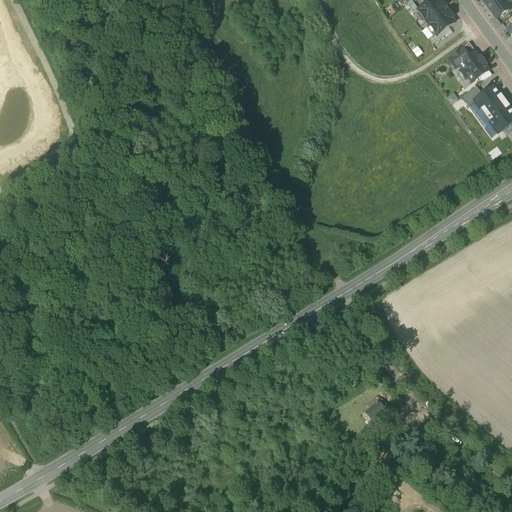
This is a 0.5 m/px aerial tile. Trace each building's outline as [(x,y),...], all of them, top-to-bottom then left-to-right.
[(418,12),(427,25),(447,10),(441,1),(439,2),(437,0),(433,0),(418,11),(418,12)] [(511,11),(502,0),(486,0),(483,2),(497,21),(511,11)] [(413,15),(418,12),(418,11),(412,3),(407,7),(413,15)] [(447,10),(427,25),(436,37),(437,38),(442,34),(455,24),(452,20),(453,19),(447,10)] [(442,34),(437,38),(436,37),(432,41),(435,45),(444,38),(442,34)] [(459,66),(469,59),(467,56),(463,50),(448,60),(455,70),(459,67),(459,66)] [(469,59),(459,66),(459,67),(463,72),(461,74),(465,81),(468,79),(472,85),(479,79),(488,73),(484,67),(486,66),(481,59),(479,60),(475,54),(471,57),(469,59)] [(461,74),(463,72),(459,67),(455,70),(451,73),(463,90),(472,85),(468,79),(465,81),(461,74)] [(488,72),(488,73),(479,79),(483,84),(492,77),(488,72)] [(482,97),(477,100),(478,101),(482,106),(478,109),(484,118),(505,102),(501,96),(500,97),(493,88),(482,97)] [(478,101),(477,100),(482,97),(476,89),(462,99),(469,108),(474,104),(478,101)] [(505,102),(484,118),(497,136),(511,124),(511,113),(509,109),(510,109),(505,102)] [(378,403),(365,414),(371,422),(385,411),(378,403)]
